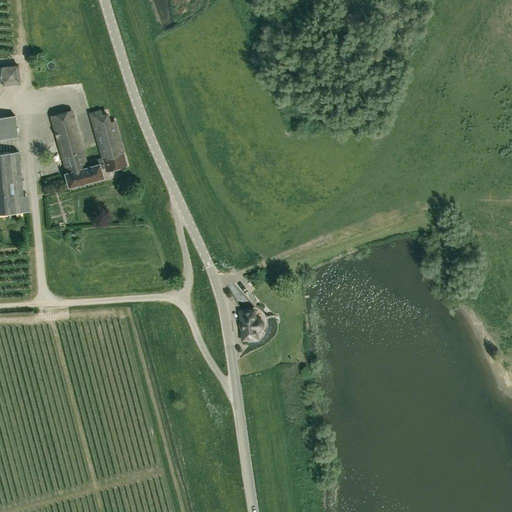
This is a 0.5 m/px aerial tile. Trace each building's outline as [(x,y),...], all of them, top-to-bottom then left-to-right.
[(69,118),(53,122),(67,173),(65,173),(69,187),(104,177),(101,168),(115,164),(116,169),(127,166),(114,121),(109,123),(107,114),(92,119),(103,158),(83,164),(78,148),(69,118)] [(0,138),(17,137),(15,116),(0,117),(0,138)] [(19,152),(0,153),(0,214),(25,212),(19,152)] [(54,193),(43,194),(44,202),(55,200),(54,193)] [(69,198),(60,200),(63,212),(72,209),(69,198)] [(257,338),(254,310),(240,312),(243,339),(257,338)]
